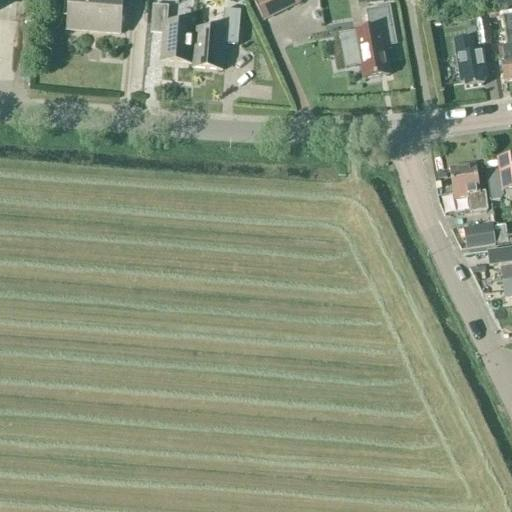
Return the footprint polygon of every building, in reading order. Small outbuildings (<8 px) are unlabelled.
[(70,0),(67,32),(120,36),(122,0),(133,0),(139,0),(70,0)] [(298,0),(260,0),(254,3),(263,22),(300,4),(298,0)] [(192,66),(194,31),(193,31),(194,27),(167,25),(168,8),(153,7),(150,35),(163,36),(161,63),(192,66)] [(394,46),(388,11),(368,14),(371,31),(340,37),(345,68),(362,65),(364,81),(388,77),(383,48),(394,46)] [(223,33),(194,31),(192,66),(193,66),(192,70),(222,73),(224,45),(237,46),(240,13),(224,12),(223,33)] [(336,16),(336,27),(356,28),(356,17),(336,16)] [(511,82),(511,16),(503,18),(508,51),(500,53),(504,84),(511,82)] [(492,48),(487,20),(474,23),(478,50),(492,48)] [(483,81),(487,81),(482,53),(472,55),(469,40),(442,45),(444,60),(456,58),(460,85),(465,84),(465,90),(484,87),(483,81)] [(503,195),(511,193),(511,160),(497,163),(498,172),(486,174),(490,205),(500,203),(503,199),(503,195)] [(480,194),(476,168),(468,169),(468,167),(449,170),(453,199),(457,198),(457,199),(467,198),(469,215),(487,212),(485,193),(480,194)] [(465,237),(467,249),(494,246),(492,233),(465,237)] [(505,303),(511,302),(511,272),(501,274),(505,303)]
